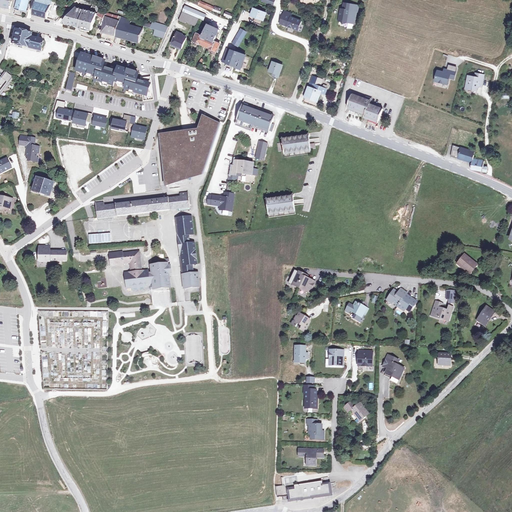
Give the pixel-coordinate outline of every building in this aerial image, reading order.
[(11,0),(0,0),(0,6),(10,8),(11,0)] [(30,0),(16,0),(14,9),(20,11),(26,12),(29,0),(30,0)] [(46,0),(36,0),(32,14),(40,16),(47,18),(53,2),(46,0)] [(199,0),(195,0),(195,2),(220,14),(222,10),(199,0)] [(76,9),(65,22),(65,23),(92,30),(99,8),(91,4),(90,9),(92,11),(92,12),(92,13),(76,9)] [(207,14),(186,5),(183,12),(201,19),(205,21),(207,14)] [(106,19),(108,13),(100,9),(98,15),(103,18),(106,19)] [(254,10),(252,16),(260,19),(263,14),(254,10)] [(291,16),(292,13),(284,10),(279,24),(298,31),(302,20),(291,16)] [(350,12),(341,10),(338,21),(341,22),(343,24),(345,23),(348,23),(350,12)] [(197,27),(200,20),(201,19),(183,12),(179,21),(187,24),(187,23),(197,27)] [(116,36),(121,17),(108,13),(106,19),(104,26),(102,32),(109,34),(116,36)] [(260,19),(252,16),(251,18),(262,22),(264,14),(263,14),(260,19)] [(116,36),(140,43),(144,29),(140,28),(141,25),(137,24),(136,27),(130,25),(131,20),(121,17),(116,36)] [(166,33),(168,27),(153,23),(153,25),(152,29),(155,30),(158,31),(166,33)] [(209,25),(204,37),(197,34),(194,42),(201,45),(202,47),(208,50),(209,48),(213,50),(212,53),(216,55),(220,44),(215,41),(220,30),(209,25)] [(246,32),(240,29),(232,43),(238,47),(246,32)] [(32,35),(17,31),(13,44),(19,45),(19,46),(23,48),(24,47),(42,51),(44,42),(32,38),(32,35)] [(177,32),(172,45),(182,49),(186,38),(182,36),(183,35),(177,32)] [(246,56),(227,49),(222,62),(228,64),(236,67),(236,68),(241,70),(246,56)] [(103,68),(105,61),(82,54),(77,72),(96,77),(95,80),(113,86),(114,82),(127,85),(125,90),(143,95),(143,101),(154,100),(151,77),(141,79),(141,81),(137,80),(138,74),(128,70),(118,68),(117,72),(103,68)] [(281,66),(272,63),(269,71),(273,73),(273,75),(277,76),(281,66)] [(448,74),(439,72),(437,83),(449,86),(451,79),(455,80),(458,69),(450,67),(448,74)] [(0,94),(11,80),(13,78),(7,72),(2,78),(1,80),(0,80),(0,94)] [(75,74),(70,73),(66,90),(71,92),(75,74)] [(322,90),(321,93),(326,95),(328,88),(321,85),(323,80),(312,76),(309,85),(322,90)] [(477,79),(470,77),(469,82),(470,82),(468,90),(478,92),(479,87),(483,88),(485,80),(477,79)] [(309,85),(303,100),(317,105),(321,93),(322,90),(309,85)] [(370,115),(369,117),(369,118),(382,123),(387,111),(373,106),(375,101),(370,99),(369,102),(357,97),(353,108),(370,115)] [(62,102),(57,102),(55,111),(59,112),(58,119),(70,121),(72,112),(64,110),(60,109),(62,102)] [(248,107),(242,105),(237,119),(242,121),(241,122),(242,123),(241,128),(251,131),(252,126),(253,126),(253,125),(262,128),(261,129),(264,130),(265,129),(271,131),(273,126),(271,125),(274,117),(257,111),(257,109),(248,106),(248,107)] [(352,110),(369,117),(370,115),(353,108),(352,110)] [(88,115),(76,112),(74,123),(86,126),(86,122),(91,123),(92,116),(92,114),(88,113),(88,115)] [(106,128),(107,119),(92,116),(91,123),(90,124),(106,128)] [(219,125),(203,120),(195,144),(183,140),(182,134),(163,136),(163,143),(161,143),(166,185),(174,184),(174,181),(187,179),(187,172),(200,171),(203,172),(219,125)] [(135,125),(130,124),(129,132),(133,133),(132,137),(145,140),(147,129),(139,127),(140,126),(135,125)] [(20,144),(27,145),(30,145),(30,147),(27,149),(27,157),(29,157),(28,161),(35,161),(36,158),(37,158),(37,153),(39,153),(40,146),(33,146),(34,142),(35,142),(35,138),(29,137),(29,136),(21,136),(20,144)] [(283,152),(284,158),(310,154),(310,150),(314,149),(313,144),(309,145),(307,136),(282,140),(282,144),(277,144),(278,152),(283,152)] [(264,160),(267,146),(268,144),(260,142),(259,144),(256,158),(261,159),(264,160)] [(466,161),(468,150),(454,146),(451,157),(466,161)] [(471,169),(477,171),(479,160),(473,158),(475,152),(468,150),(466,161),(472,163),(471,169)] [(242,174),(254,176),(257,176),(258,170),(256,170),(252,170),(253,164),(246,163),(247,161),(237,160),(236,167),(233,167),(232,175),(230,175),(230,180),(237,181),(237,176),(242,177),(242,174)] [(55,183),(38,179),(35,190),(33,190),(33,192),(34,194),(42,196),(42,194),(51,196),(52,192),(54,192),(55,188),(53,188),(55,183)] [(190,207),(187,192),(179,193),(179,197),(104,206),(104,203),(95,204),(97,217),(97,219),(176,209),(176,212),(183,211),(190,210),(189,208),(190,207)] [(0,205),(4,207),(9,208),(11,198),(0,195),(0,205)] [(224,199),(213,198),(212,206),(220,207),(220,210),(231,212),(233,196),(225,195),(224,199)] [(292,196),(266,200),(269,218),(295,214),(292,196)] [(193,234),(192,227),(191,217),(184,218),(176,219),(178,236),(180,240),(188,239),(188,235),(189,235),(193,234)] [(62,223),(18,253),(38,306),(79,306),(62,223)] [(188,239),(180,240),(182,245),(180,254),(183,275),(184,288),(199,286),(199,285),(198,274),(193,274),(192,265),(197,264),(194,244),(189,244),(188,239)] [(148,272),(142,273),(139,256),(127,258),(127,255),(122,255),(122,254),(109,256),(111,269),(125,267),(124,266),(131,265),(132,274),(125,275),(127,291),(132,290),(133,293),(146,291),(145,288),(150,287),(149,275),(148,272)] [(465,269),(464,270),(470,274),(477,265),(464,255),(458,263),(465,269)] [(155,290),(159,290),(171,288),(167,265),(159,266),(154,267),(152,267),(153,274),(149,275),(150,287),(154,286),(155,290)] [(289,283),(297,287),(302,290),(303,288),(306,290),(305,291),(310,294),(315,284),(307,279),(308,277),(295,271),(289,283)] [(98,288),(106,288),(106,280),(97,281),(98,288)] [(397,295),(393,291),(387,300),(392,303),(393,301),(399,305),(406,295),(406,294),(401,290),(399,293),(397,295)] [(454,291),(446,291),(446,299),(448,299),(448,303),(453,303),(454,291)] [(412,299),(406,295),(399,305),(398,306),(404,310),(405,308),(410,311),(416,303),(411,299),(412,299)] [(349,304),(345,312),(350,314),(351,311),(355,313),(353,318),(361,322),(364,317),(361,315),(363,313),(365,314),(368,308),(362,305),(363,304),(362,301),(359,302),(358,304),(355,302),(353,306),(349,304)] [(439,308),(441,304),(435,302),(431,315),(445,320),(447,315),(449,316),(452,307),(449,306),(447,310),(441,308),(439,308)] [(485,308),(477,320),(480,322),(479,323),(484,327),(491,316),(490,316),(492,313),(485,308)] [(310,321),(299,314),(297,317),(296,317),(291,325),(296,328),(298,325),(302,327),(300,330),(305,333),(310,321)] [(306,347),(295,347),(295,363),(300,363),(301,363),(301,362),(305,362),(305,359),(307,359),(308,354),(305,354),(306,347)] [(344,352),(330,351),(330,366),(342,366),(342,361),(343,361),(344,352)] [(373,351),(363,351),(363,355),(360,355),(359,356),(358,363),(362,364),(362,366),(372,366),(373,351)] [(451,355),(439,354),(438,365),(451,366),(451,355)] [(385,373),(397,378),(399,380),(402,375),(404,368),(396,364),(398,360),(388,356),(383,366),(387,368),(385,373)] [(312,386),(304,385),(304,407),(318,408),(318,397),(316,397),(316,389),(312,389),(312,386)] [(344,407),(348,412),(352,410),(361,421),(369,414),(361,403),(360,403),(359,401),(356,404),(353,400),(344,407)] [(322,434),(322,425),(312,425),(312,420),(308,420),(308,425),(310,425),(310,435),(311,435),(311,440),(324,440),(324,434),(322,434)] [(316,450),(302,450),(302,456),(308,457),(308,466),(316,466),(316,457),(324,457),(324,451),(316,450)] [(332,495),(331,491),(329,484),(323,485),(323,482),(295,486),(296,489),(290,490),(291,497),(292,501),(332,495)] [(276,496),(286,494),(285,485),(275,486),(276,496)]
